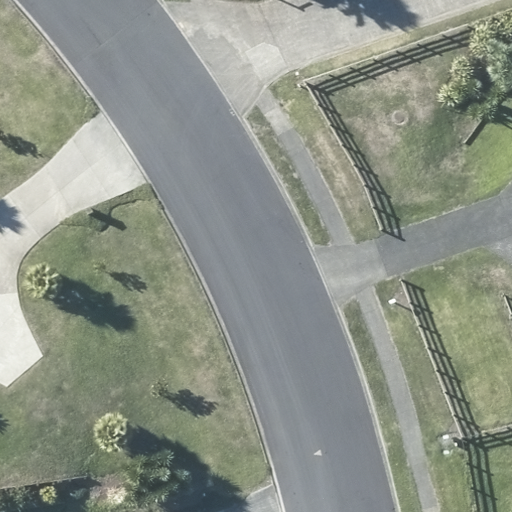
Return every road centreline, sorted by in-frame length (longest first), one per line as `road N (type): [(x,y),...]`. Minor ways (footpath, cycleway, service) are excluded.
road 1 (residential): [(155,87),(283,312),(341,511)]
road 2 (residential): [(155,87),(394,0)]
